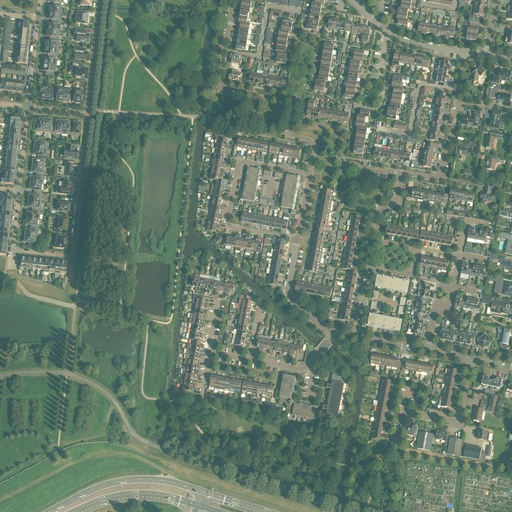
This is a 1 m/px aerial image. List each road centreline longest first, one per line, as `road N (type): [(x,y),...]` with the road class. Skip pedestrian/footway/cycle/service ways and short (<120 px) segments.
road 1 (residential): [(297,237),(235,226),(228,213),(237,168),(244,161),(310,173)]
road 2 (track): [(167,481),(158,467),(114,452),(0,499)]
road 3 (primary): [(206,492),(167,481),(118,482),(48,511)]
road 4 (residential): [(294,99),(224,88),(229,0)]
road 5 (residential): [(72,256),(87,114)]
road 6 (residential): [(464,52),(398,37),(352,0)]
road 7 (residential): [(402,411),(462,417),(471,359)]
